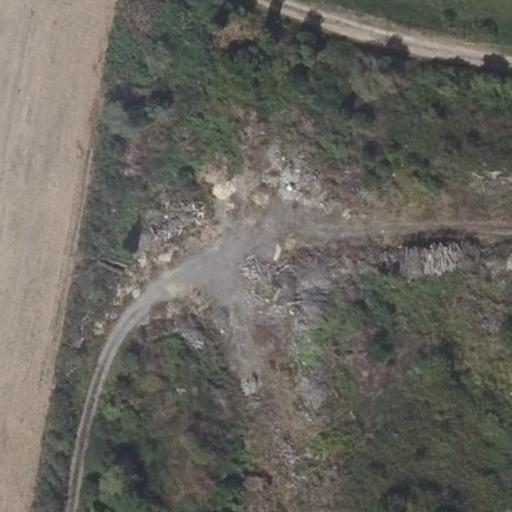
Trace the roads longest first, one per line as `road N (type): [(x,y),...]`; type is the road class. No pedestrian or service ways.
road 1 (track): [(67,511),(88,382),(144,306),(224,291)]
road 2 (track): [(511,70),(382,49),(256,0)]
